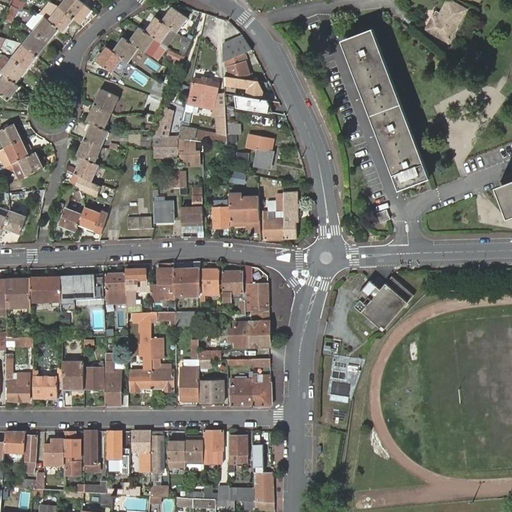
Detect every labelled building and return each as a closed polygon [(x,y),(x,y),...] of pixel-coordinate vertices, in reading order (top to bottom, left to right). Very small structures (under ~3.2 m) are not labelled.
[(21,9),(26,0),(12,0),(11,3),(21,9)] [(80,0),(66,0),(61,6),(74,18),(86,4),(80,0)] [(448,41),(465,8),(448,0),(446,0),(437,18),(433,16),(426,29),(448,41)] [(10,5),(4,20),(11,23),(17,8),(10,5)] [(74,18),(61,6),(49,21),(60,29),(63,32),(74,18)] [(174,6),(164,21),(172,27),(178,31),(188,18),(174,6)] [(158,16),(147,31),(156,37),(162,42),(172,27),(164,21),(158,16)] [(49,21),(45,17),(35,30),(50,42),(60,29),(49,21)] [(147,31),(141,26),(131,40),(140,47),(145,51),(156,37),(147,31)] [(50,42),(35,30),(23,44),(38,56),(50,42)] [(403,191),(425,182),(365,32),(344,41),(403,191)] [(131,40),(125,36),(113,51),(123,58),(129,62),(140,47),(131,40)] [(253,50),(247,41),(226,49),(225,49),(225,62),(227,61),(242,55),(253,50)] [(38,56),(23,44),(13,57),(27,69),(38,56)] [(448,45),(442,53),(449,58),(455,51),(448,45)] [(112,72),(123,58),(113,51),(108,47),(98,61),(112,72)] [(169,67),(178,71),(184,55),(167,48),(164,55),(173,59),(169,67)] [(229,67),(225,68),(226,75),(229,75),(238,73),(241,77),(254,79),(252,73),(250,73),(245,63),(242,55),(227,61),(229,67)] [(16,83),(27,69),(13,57),(2,71),(6,74),(16,83)] [(20,86),(16,83),(6,74),(0,81),(0,92),(9,100),(20,86)] [(260,84),(258,80),(254,79),(241,77),(229,75),(226,75),(226,93),(235,95),(236,85),(249,87),(247,97),(252,97),(255,98),(262,99),(263,91),(262,88),(259,88),(260,84)] [(212,78),(204,77),(204,79),(195,77),(190,101),(216,106),(219,83),(212,81),(212,78)] [(147,94),(162,100),(168,85),(154,79),(147,94)] [(95,104),(112,112),(120,96),(102,88),(95,104)] [(269,104),(268,100),(262,99),(255,98),(252,97),(247,97),(236,95),(237,107),(270,112),(274,113),(269,104)] [(105,128),(112,112),(95,104),(88,120),(93,122),(105,128)] [(175,110),(167,107),(156,136),(156,157),(180,156),(180,137),(180,136),(170,136),(175,110)] [(248,124),(274,126),(274,117),(249,115),(248,124)] [(73,133),(79,138),(88,126),(82,121),(73,133)] [(102,146),(109,130),(105,128),(93,122),(85,139),(102,146)] [(0,133),(6,147),(23,139),(16,123),(0,130),(0,133)] [(180,137),(187,138),(196,140),(197,129),(182,125),(180,136),(180,137)] [(229,145),(228,135),(197,129),(196,140),(204,141),(229,145)] [(140,145),(148,145),(149,136),(140,135),(140,145)] [(264,137),(250,135),(249,146),(257,148),(255,165),(271,167),(273,150),(263,149),(264,137)] [(180,137),(180,152),(183,152),(183,160),(200,160),(200,151),(197,151),(197,142),(187,143),(187,138),(180,137)] [(273,150),(275,139),(264,137),(263,149),(273,150)] [(30,154),(23,139),(6,147),(8,151),(0,155),(5,166),(19,159),(30,154)] [(95,163),(102,146),(85,139),(78,155),(82,157),(95,163)] [(36,151),(30,154),(19,159),(28,176),(45,168),(36,151)] [(100,165),(95,163),(82,157),(75,173),(93,181),(100,165)] [(242,184),(245,174),(236,172),(233,182),(242,184)] [(9,183),(10,194),(21,193),(20,182),(9,183)] [(508,212),(511,210),(511,186),(500,191),(508,212)] [(181,203),(182,207),(183,207),(184,207),(194,207),(194,195),(193,187),(187,187),(188,202),(181,203)] [(185,225),(204,225),(203,192),(202,187),(193,187),(194,195),(194,207),(184,207),(183,207),(183,225),(185,225)] [(285,193),(285,202),(300,201),(300,192),(285,193)] [(222,194),(214,194),(214,202),(222,202),(222,194)] [(230,195),(232,225),(246,225),(260,224),(259,197),(244,197),(244,194),(230,195)] [(175,200),(168,200),(168,204),(157,204),(157,221),(176,220),(175,200)] [(285,207),(286,239),(299,238),(299,222),(301,222),(300,201),(285,202),(285,207)] [(103,232),(108,214),(84,207),(82,214),(78,225),(103,232)] [(286,239),(285,207),(279,207),(279,212),(279,214),(280,214),(281,218),(270,218),(269,212),(265,212),(266,239),(286,239)] [(228,208),(214,209),(215,228),(229,228),(228,208)] [(78,225),(82,214),(65,209),(59,225),(76,231),(78,225)] [(387,210),(377,214),(382,224),(391,220),(387,210)] [(27,218),(11,211),(8,218),(4,228),(21,234),(27,218)] [(8,218),(0,214),(0,234),(2,235),(4,228),(8,218)] [(152,217),(128,218),(129,229),(152,228),(152,217)] [(260,224),(246,225),(247,230),(252,230),(252,233),(261,233),(260,224)] [(193,269),(175,269),(175,294),(201,293),(201,266),(201,262),(193,262),(193,269)] [(159,283),(151,284),(151,287),(151,300),(160,300),(160,296),(175,296),(175,295),(175,294),(175,269),(175,263),(169,263),(169,268),(160,268),(159,283)] [(259,268),(246,265),(246,283),(259,283),(259,268)] [(201,266),(201,293),(220,293),(220,266),(201,266)] [(241,267),(225,267),(224,268),(225,301),(231,301),(231,296),(239,295),(238,289),(241,289),(241,267)] [(147,269),(127,270),(127,272),(127,305),(128,311),(151,311),(151,300),(146,300),(146,303),(134,303),(134,287),(136,287),(147,286),(147,269)] [(127,305),(127,272),(106,273),(107,302),(115,302),(115,294),(123,294),(123,305),(127,305)] [(82,277),(61,278),(62,301),(62,302),(74,301),(74,299),(104,299),(103,273),(82,274),(82,277)] [(358,302),(361,301),(409,294),(415,292),(395,275),(384,287),(373,278),(359,294),(362,297),(358,302)] [(32,278),(32,279),(33,301),(62,301),(61,278),(32,278)] [(32,279),(7,280),(8,306),(8,308),(33,307),(33,301),(32,279)] [(259,283),(246,283),(246,297),(247,306),(246,308),(269,308),(269,284),(259,283)] [(149,288),(147,286),(136,287),(136,290),(146,290),(146,300),(151,300),(151,287),(149,288)] [(363,309),(377,321),(377,311),(392,309),(392,311),(401,309),(410,299),(409,294),(361,301),(363,309)] [(377,311),(377,321),(385,328),(401,309),(392,311),(392,309),(377,311)] [(175,310),(151,311),(152,321),(161,321),(162,320),(176,320),(175,310)] [(271,343),(269,310),(252,311),(252,320),(235,321),(235,327),(235,338),(235,344),(252,344),(252,345),(260,345),(261,344),(271,343)] [(128,311),(128,322),(152,321),(151,311),(128,311)] [(112,336),(104,336),(105,360),(112,360),(112,336)] [(96,339),(96,337),(79,337),(79,340),(84,340),(84,345),(95,345),(95,339),(96,339)] [(164,358),(164,339),(152,339),(152,354),(158,354),(158,358),(164,358)] [(200,350),(200,357),(201,359),(222,358),(222,350),(200,350)] [(153,388),(152,354),(147,355),(146,370),(131,370),(130,391),(142,390),(142,388),(153,388)] [(158,354),(152,354),(153,388),(165,389),(165,391),(174,390),(174,369),(158,370),(158,358),(158,354)] [(112,360),(105,360),(105,406),(128,406),(128,394),(120,394),(120,367),(112,367),(112,360)] [(84,361),(63,361),(62,367),(63,375),(63,388),(102,387),(102,366),(84,366),(84,361)] [(356,375),(357,365),(348,365),(348,375),(356,375)] [(182,401),(200,401),(201,367),(182,368),(182,401)] [(57,388),(63,388),(63,375),(38,376),(38,370),(33,370),(34,397),(57,397),(57,388)] [(272,402),(272,374),(259,374),(259,372),(254,372),(254,377),(255,405),(270,405),(272,402)] [(12,374),(7,374),(8,400),(30,399),(30,384),(16,384),(17,378),(12,378),(12,374)] [(232,377),(232,405),(255,405),(254,377),(249,377),(249,383),(236,383),(236,377),(232,377)] [(225,380),(202,380),(202,402),(225,402),(225,380)] [(330,380),(328,400),(347,402),(349,382),(330,380)] [(65,469),(63,468),(63,473),(73,474),(76,431),(67,430),(65,469)] [(97,430),(86,430),(84,468),(92,468),(92,464),(95,464),(97,430)] [(122,430),(109,430),(108,457),(107,464),(120,465),(120,457),(122,430)] [(153,430),(133,430),(132,450),(140,451),(139,471),(150,472),(150,466),(151,456),(153,430)] [(153,430),(151,456),(150,466),(161,467),(163,430),(153,430)] [(224,430),(205,430),(204,436),(204,446),(203,454),(209,454),(212,454),(213,448),(222,449),(224,430)] [(228,460),(227,460),(227,466),(227,468),(245,468),(248,430),(230,430),(228,460)] [(28,431),(8,431),(7,441),(7,451),(26,453),(28,431)] [(39,436),(29,435),(27,469),(36,470),(39,436)] [(204,446),(204,436),(189,435),(187,461),(186,462),(203,463),(203,454),(204,446)] [(63,439),(50,437),(49,456),(62,457),(63,439)] [(264,439),(254,439),(255,462),(265,462),(264,439)] [(187,441),(168,440),(166,466),(185,467),(187,441)] [(222,457),(222,449),(213,448),(212,454),(211,456),(222,457)] [(255,462),(255,471),(265,471),(265,462),(255,462)] [(255,488),(256,495),(256,501),(275,502),(275,494),(272,494),(271,471),(265,471),(255,471),(255,488)] [(63,475),(45,474),(45,481),(45,489),(51,489),(60,489),(62,490),(62,482),(63,475)] [(45,481),(24,479),(24,487),(33,488),(45,489),(45,481)] [(119,481),(118,493),(127,493),(127,485),(127,482),(119,481)] [(137,486),(127,485),(127,493),(132,494),(136,494),(137,486)] [(209,493),(209,485),(201,485),(201,492),(200,498),(202,498),(209,498),(215,499),(224,499),(225,499),(225,495),(225,493),(225,486),(215,486),(214,493),(209,493)] [(165,486),(149,486),(149,495),(162,496),(165,496),(165,486)] [(256,495),(255,488),(225,486),(225,493),(225,495),(225,499),(232,500),(244,500),(256,501),(256,495)] [(45,489),(33,488),(32,496),(41,497),(42,495),(50,495),(51,489),(45,489)] [(104,492),(99,492),(99,505),(110,506),(111,492),(104,492)] [(149,495),(147,495),(146,502),(146,503),(161,504),(162,496),(149,495)] [(190,497),(183,497),(177,496),(176,505),(191,506),(190,497)] [(200,498),(190,497),(191,506),(201,507),(202,498),(200,498)] [(244,500),(232,500),(233,507),(243,508),(244,500)] [(256,510),(256,501),(244,500),(243,508),(243,510),(256,511),(256,510)] [(92,502),(81,501),(80,510),(91,511),(92,502)] [(275,502),(256,501),(256,510),(276,511),(275,502)]
